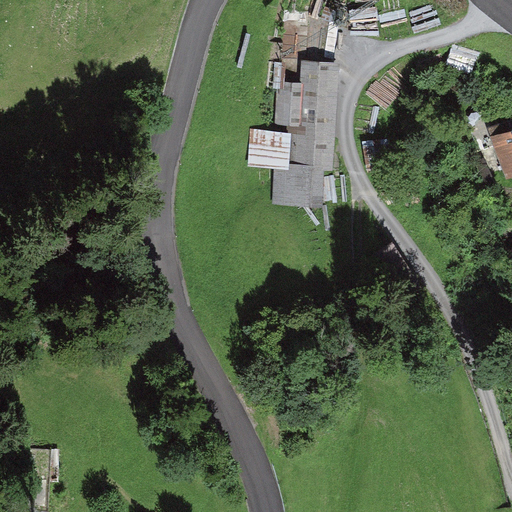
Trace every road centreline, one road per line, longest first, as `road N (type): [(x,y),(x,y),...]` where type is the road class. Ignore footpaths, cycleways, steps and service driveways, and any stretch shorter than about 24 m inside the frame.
road 1 (track): [(511,460),(478,369),(381,211),(352,141),(356,81),(374,59),(511,17)]
road 2 (tertiary): [(267,511),(254,466),(178,320),(160,265),(161,162),(205,0)]
